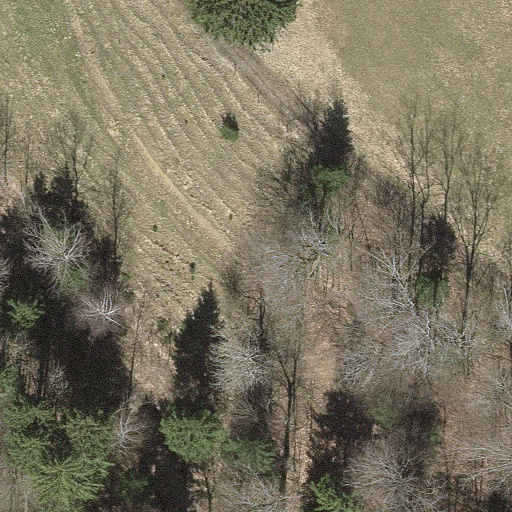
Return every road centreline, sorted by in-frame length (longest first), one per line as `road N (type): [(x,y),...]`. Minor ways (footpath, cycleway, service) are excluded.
road 1 (track): [(511,277),(337,166),(186,0)]
road 2 (track): [(0,247),(10,270),(215,511)]
